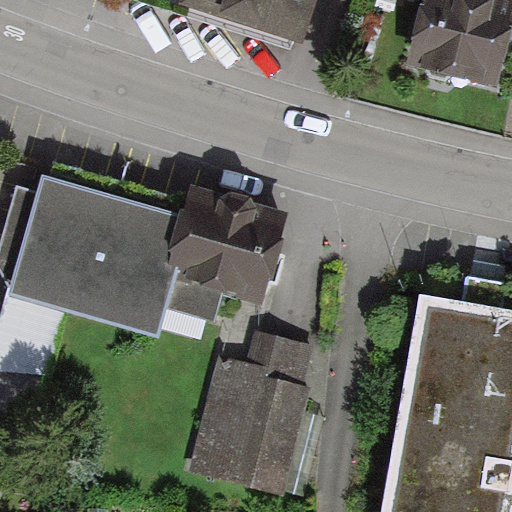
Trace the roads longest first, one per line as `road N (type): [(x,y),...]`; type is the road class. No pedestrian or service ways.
road 1 (tertiary): [(511,184),(379,161),(0,38)]
road 2 (unknown): [(379,161),(349,511)]
